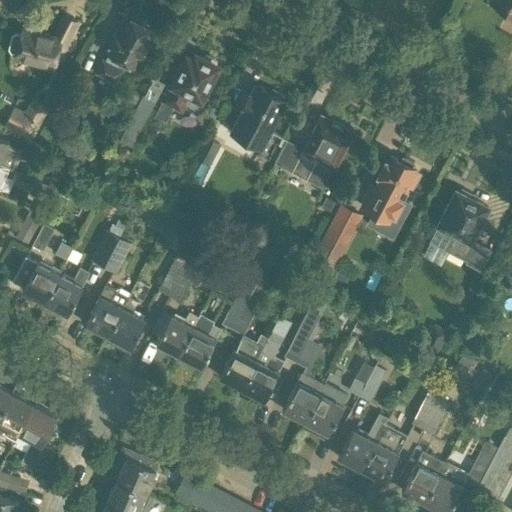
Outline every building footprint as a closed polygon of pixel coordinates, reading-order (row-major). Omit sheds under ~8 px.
[(511,0),(491,0),(494,2),(495,6),(500,9),(504,7),(511,11),(511,0)] [(13,34),(9,46),(11,50),(16,51),(15,55),(31,59),(31,64),(53,69),(60,48),(63,49),(78,21),(65,14),(54,36),(22,29),(21,33),(16,32),(13,34)] [(102,58),(95,71),(116,82),(122,69),(119,67),(122,60),(134,66),(153,29),(126,15),(120,28),(118,27),(107,48),(108,49),(107,51),(109,53),(105,59),(102,58)] [(189,49),(154,115),(164,121),(173,104),(184,110),(187,104),(199,111),(225,63),(197,47),(195,52),(189,49)] [(144,93),(120,139),(134,146),(167,82),(155,76),(146,95),(144,93)] [(240,115),(232,131),(264,148),(290,97),(257,80),(251,93),(249,91),(242,104),(244,106),(239,115),(240,115)] [(15,103),(4,123),(33,139),(51,105),(32,95),(25,109),(15,103)] [(286,139),(274,162),(321,186),(332,167),(335,169),(356,129),(322,111),(316,123),(315,123),(311,132),(303,148),(286,139)] [(205,134),(194,154),(210,162),(220,142),(205,134)] [(0,135),(0,162),(9,167),(13,169),(21,149),(7,142),(8,139),(0,135)] [(370,183),(362,198),(366,200),(363,206),(389,220),(392,214),(401,218),(409,203),(400,199),(408,184),(412,186),(419,172),(413,169),(414,167),(411,165),(413,162),(402,157),(400,160),(390,154),(387,161),(385,160),(377,175),(378,176),(374,185),(370,183)] [(54,155),(49,165),(56,169),(54,173),(65,179),(73,164),(54,155)] [(0,188),(9,167),(0,162),(0,188)] [(54,173),(48,184),(59,190),(65,179),(54,173)] [(48,184),(42,195),(54,201),(59,190),(48,184)] [(438,223),(429,240),(430,240),(448,249),(466,259),(465,261),(479,268),(490,248),(469,238),(486,205),(469,196),(471,193),(461,187),(459,191),(455,189),(437,222),(438,223)] [(326,196),(321,206),(330,211),(335,201),(326,196)] [(340,204),(325,235),(339,241),(355,212),(340,204)] [(28,213),(22,224),(33,230),(39,220),(28,213)] [(107,228),(91,259),(103,265),(124,226),(115,221),(111,230),(107,228)] [(43,222),(32,244),(42,249),(53,228),(43,222)] [(186,223),(181,234),(194,241),(200,231),(186,223)] [(22,224),(16,235),(27,241),(33,230),(22,224)] [(124,226),(103,265),(117,273),(133,241),(121,235),(125,226),(124,226)] [(60,240),(54,252),(66,258),(72,246),(60,240)] [(87,266),(94,255),(82,248),(75,259),(87,266)] [(337,258),(318,248),(309,264),(329,275),(337,258)] [(175,256),(158,288),(169,294),(185,262),(188,258),(179,253),(177,258),(175,256)] [(185,262),(169,294),(180,299),(196,269),(197,270),(201,263),(190,257),(187,263),(185,262)] [(36,260),(21,289),(44,301),(59,272),(36,260)] [(59,272),(44,301),(45,301),(46,305),(54,310),(58,308),(67,312),(89,270),(79,265),(72,279),(59,272)] [(247,271),(221,321),(232,327),(256,280),(258,277),(247,271)] [(256,280),(232,327),(243,333),(267,286),(256,280)] [(105,283),(85,322),(107,334),(128,295),(130,292),(116,284),(115,288),(105,283)] [(128,295),(107,334),(105,339),(127,350),(130,345),(130,346),(145,318),(132,310),(137,300),(128,295)] [(309,307),(284,354),(295,360),(307,337),(319,313),(309,307)] [(170,313),(155,341),(178,353),(198,315),(188,310),(183,320),(170,313)] [(198,315),(178,353),(201,365),(221,327),(214,323),(215,320),(201,312),(199,315),(198,315)] [(434,323),(423,343),(435,350),(446,329),(434,323)] [(233,346),(219,374),(241,386),(268,335),(260,331),(255,339),(243,333),(235,347),(233,346)] [(268,335),(241,386),(264,398),(279,370),(278,370),(284,359),(272,353),(278,341),(268,335)] [(301,370),(282,407),(304,419),(324,382),(310,374),(324,346),(307,337),(295,360),(306,366),(303,371),(301,370)] [(409,345),(397,369),(410,376),(422,352),(409,345)] [(364,382),(358,394),(369,399),(385,369),(374,364),(364,382)] [(353,376),(347,388),(358,394),(364,382),(353,376)] [(305,419),(302,425),(324,436),(327,431),(342,403),(347,392),(325,381),(324,382),(304,419),(305,419)] [(0,386),(0,412),(11,392),(0,386)] [(428,390),(411,421),(422,427),(438,396),(428,390)] [(11,392),(0,412),(0,422),(18,432),(34,404),(11,392)] [(438,396),(422,427),(433,433),(449,401),(438,396)] [(34,404),(18,432),(21,433),(32,439),(21,459),(43,470),(53,449),(42,443),(56,416),(34,404)] [(352,427),(337,455),(360,467),(375,439),(384,422),(387,416),(378,411),(366,434),(352,427)] [(384,422),(375,439),(360,467),(383,479),(407,434),(384,422)] [(485,440),(465,476),(478,483),(497,446),(485,440)] [(122,446),(110,475),(116,478),(145,491),(158,462),(122,446)] [(422,448),(401,488),(423,500),(444,460),(422,448)] [(444,460),(423,500),(445,511),(446,511),(461,484),(463,471),(444,460)] [(0,484),(8,487),(12,474),(0,470),(0,484)] [(185,470),(174,491),(186,497),(197,476),(185,470)] [(197,476),(186,497),(197,503),(208,482),(197,476)] [(116,478),(106,501),(129,511),(146,511),(154,495),(145,491),(116,478)] [(208,482),(197,503),(207,508),(218,487),(208,482)] [(218,487),(207,508),(213,511),(218,511),(228,493),(218,487)] [(228,493),(218,511),(231,511),(239,498),(228,493)] [(0,494),(0,511),(18,511),(15,510),(18,500),(0,494)] [(239,498),(231,511),(244,511),(249,504),(239,498)] [(129,511),(106,501),(100,511),(129,511)]
